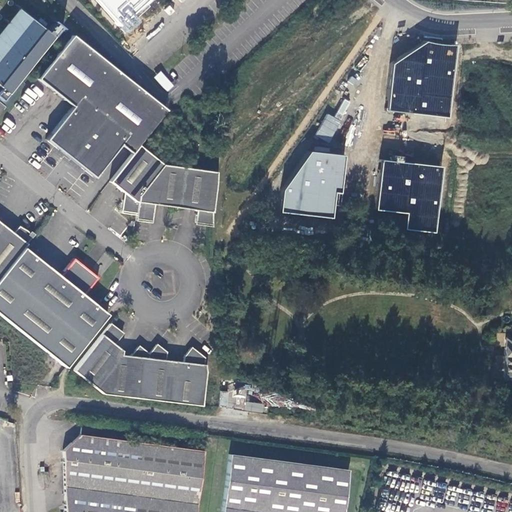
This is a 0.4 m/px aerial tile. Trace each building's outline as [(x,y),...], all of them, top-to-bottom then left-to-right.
[(95,0),(117,25),(144,0),(95,0)] [(8,94),(60,27),(53,21),(45,31),(18,11),(0,32),(0,87),(0,88),(0,87),(0,99),(2,101),(8,94)] [(120,144),(130,152),(138,143),(166,108),(70,33),(35,76),(70,104),(46,136),(44,138),(57,148),(48,160),(56,167),(57,164),(65,170),(64,172),(72,179),(81,167),(93,177),(120,144)] [(450,119),(459,47),(437,45),(425,41),(393,63),(389,96),(388,110),(445,118),(450,119)] [(171,87),(158,73),(151,79),(165,93),(171,87)] [(323,116),(320,135),(335,137),(337,117),(323,116)] [(207,225),(212,226),(213,210),(216,170),(162,163),(138,143),(130,152),(109,180),(122,192),(120,212),(135,214),(135,220),(151,222),(154,203),(196,210),(194,224),(207,225)] [(331,154),(314,152),(285,191),(282,214),(334,219),(338,193),(344,195),(345,187),(348,156),(331,154)] [(436,167),(382,160),(379,191),(376,210),(408,214),(406,229),(437,234),(444,168),(436,167)] [(0,222),(0,275),(23,246),(33,234),(27,229),(18,226),(12,232),(0,222)] [(0,315),(65,367),(107,314),(96,306),(82,294),(96,277),(73,259),(66,268),(60,277),(23,246),(0,275),(0,315)] [(122,332),(109,322),(71,370),(101,394),(201,406),(206,370),(205,364),(204,364),(204,357),(191,346),(183,356),(183,361),(165,359),(166,351),(156,343),(148,353),(138,344),(130,355),(121,354),(121,350),(114,343),(122,332)] [(511,378),(511,337),(503,337),(503,378),(511,378)] [(226,391),(218,391),(218,406),(226,406),(226,391)] [(194,511),(202,453),(77,437),(61,452),(63,511),(194,511)] [(340,511),(346,470),(227,455),(220,511),(340,511)]
